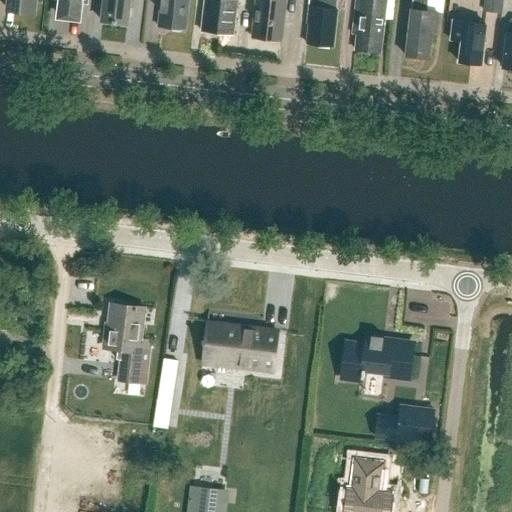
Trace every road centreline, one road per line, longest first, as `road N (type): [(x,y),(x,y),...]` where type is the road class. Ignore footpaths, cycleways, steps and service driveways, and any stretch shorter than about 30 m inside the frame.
road 1 (tertiary): [(511,126),(0,64)]
road 2 (unclassified): [(470,276),(0,219)]
road 3 (unknown): [(52,225),(21,511)]
road 4 (unclassified): [(441,511),(470,276)]
